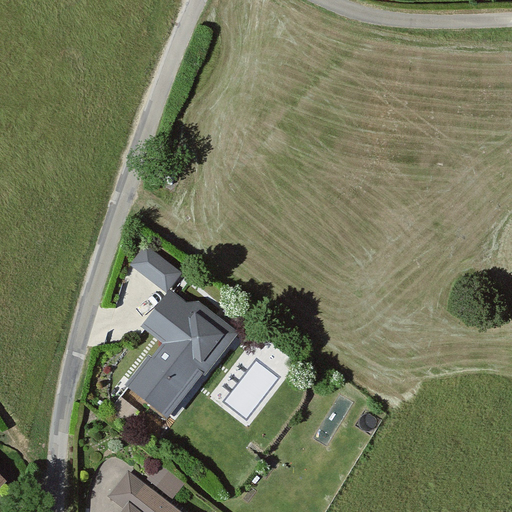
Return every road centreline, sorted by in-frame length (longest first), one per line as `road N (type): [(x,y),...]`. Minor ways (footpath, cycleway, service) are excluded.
road 1 (residential): [(57,511),(61,441),(84,327),(199,0)]
road 2 (residential): [(511,20),(392,20),(327,0)]
